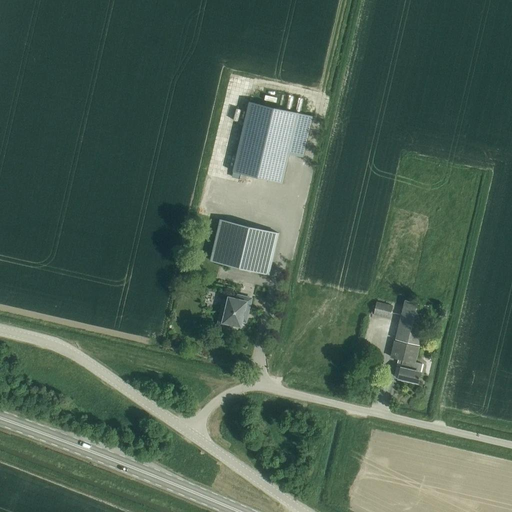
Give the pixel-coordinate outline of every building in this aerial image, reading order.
[(249,102),(233,172),(241,174),(240,179),(246,180),(247,175),(254,176),(282,182),(289,154),(303,157),(312,116),(249,102)] [(230,266),(269,275),(279,233),(220,220),(210,261),(230,266)] [(429,306),(417,303),(418,299),(412,298),(411,302),(405,300),(395,339),(420,345),(429,306)] [(242,320),(246,321),(250,303),(237,300),(236,304),(228,302),(226,310),(222,309),(217,330),(230,333),(232,324),(241,326),(242,320)] [(375,306),(373,306),(371,314),(390,318),(393,306),(376,302),(375,306)] [(416,362),(419,347),(394,341),(391,357),(403,360),(399,378),(418,383),(422,364),(416,362)]
